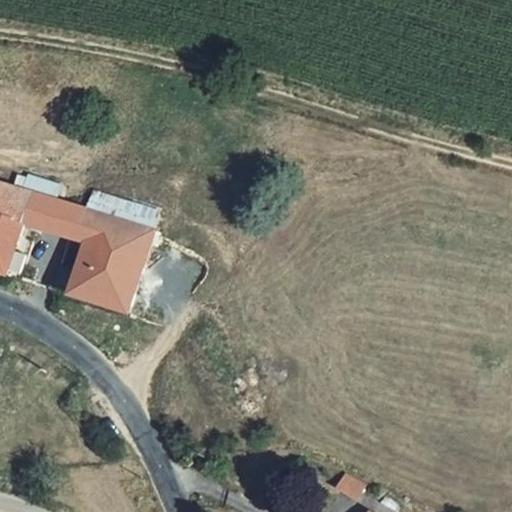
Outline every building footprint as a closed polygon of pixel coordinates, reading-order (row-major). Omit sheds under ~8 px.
[(65,233),(74,205),(0,181),(0,211),(31,222),(65,233)] [(65,233),(90,240),(150,259),(158,232),(74,205),(65,233)] [(0,267),(15,272),(31,222),(0,211),(0,267)] [(133,312),(144,277),(150,259),(90,240),(73,293),(133,312)] [(346,477),(339,491),(357,499),(363,484),(346,477)]
